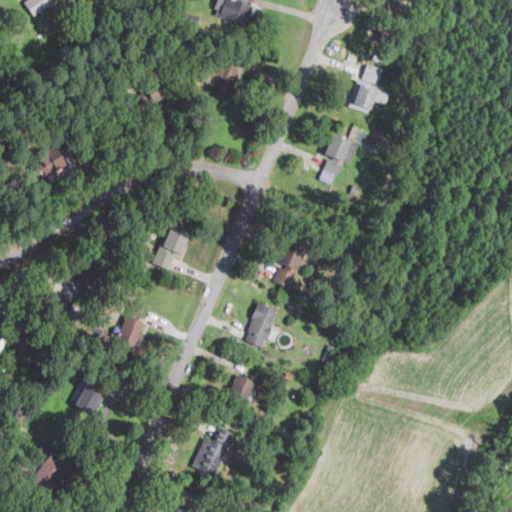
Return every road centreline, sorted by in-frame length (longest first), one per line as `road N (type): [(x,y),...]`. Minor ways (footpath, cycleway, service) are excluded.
road 1 (residential): [(398,233),(240,173),(168,167),(0,271)]
road 2 (residential): [(119,511),(261,181)]
road 3 (residential): [(261,181),(338,8)]
